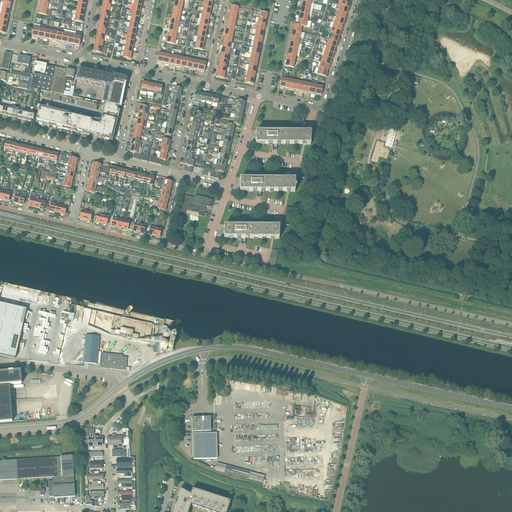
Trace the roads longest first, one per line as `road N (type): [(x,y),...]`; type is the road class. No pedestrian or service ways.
road 1 (secondary): [(0,225),(511,347)]
road 2 (secondary): [(511,336),(0,216)]
road 3 (unclassified): [(511,323),(206,255)]
road 4 (tertiary): [(367,375),(217,347),(184,353),(121,384)]
road 5 (residential): [(112,419),(104,430),(102,507),(5,507)]
road 6 (residential): [(259,96),(322,107),(359,0)]
road 7 (tertiary): [(511,408),(367,375)]
road 8 (residential): [(336,511),(367,375)]
road 9 (tertiary): [(0,427),(69,421),(121,384)]
road 10 (unclassified): [(121,384),(106,373),(0,363)]
